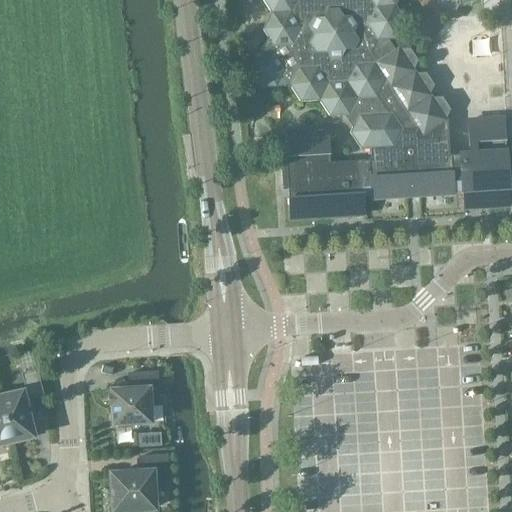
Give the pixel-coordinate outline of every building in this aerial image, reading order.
[(262,0),(271,13),(262,30),(267,38),(259,54),(255,54),(246,72),(257,89),(290,87),(300,102),(319,101),(329,117),(344,116),(351,129),(349,134),(360,150),(370,149),(370,160),(368,160),(370,198),(371,198),(371,196),(404,195),(404,197),(406,197),(406,195),(416,194),(416,197),(417,196),(417,194),(447,193),(451,193),(451,195),(452,195),(452,193),(451,157),(449,157),(447,125),(447,121),(445,118),(447,114),(449,110),(447,108),(441,98),(433,98),(429,93),(433,86),(425,73),(417,74),(413,69),(417,62),(409,49),(401,49),(399,46),(394,50),(388,40),(397,39),(405,22),(395,6),(398,0),(262,0)] [(469,156),(451,157),(452,193),(461,192),(462,210),(463,210),(463,208),(473,207),(473,210),(474,209),(474,207),(506,206),(506,208),(507,208),(507,190),(508,190),(508,189),(507,189),(506,156),(507,156),(507,154),(506,154),(504,120),(503,120),(503,122),(469,124),(469,122),(468,122),(469,156)] [(329,161),(328,132),(326,132),(326,134),(285,136),(285,134),(284,134),(286,166),(295,165),(296,188),(287,189),(289,219),(291,219),(290,217),(363,212),(363,215),(364,214),(363,197),(369,196),(368,160),(368,159),(329,161)] [(301,364),(299,421),(307,421),(308,412),(316,412),(317,365),(301,364)] [(26,392),(0,398),(0,400),(11,444),(28,440),(27,437),(32,436),(28,420),(35,419),(29,398),(42,395),(36,370),(22,374),(26,392)] [(112,406),(113,425),(117,425),(117,428),(131,427),(131,424),(150,423),(149,389),(157,388),(156,372),(128,374),(129,389),(111,390),(111,395),(109,395),(109,406),(112,406)] [(0,446),(11,444),(0,400),(0,446)] [(113,507),(113,511),(153,508),(152,483),(167,482),(166,456),(139,457),(140,473),(111,475),(112,492),(109,492),(110,508),(113,507)]
